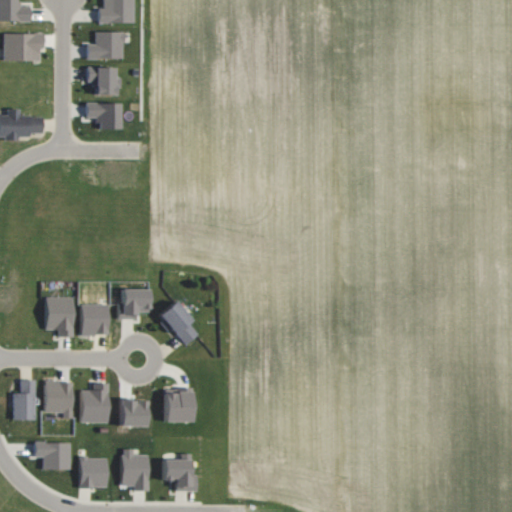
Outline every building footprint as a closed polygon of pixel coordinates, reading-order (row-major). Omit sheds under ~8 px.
[(0,0),(0,22),(30,21),(29,6),(18,6),(17,0),(0,0)] [(133,0),(101,0),(102,8),(97,8),(97,23),(133,24),(133,0)] [(86,58),(122,58),(122,31),(94,30),(93,43),(86,42),(86,58)] [(41,58),(40,31),(2,32),(3,60),(41,58)] [(115,94),(115,77),(114,77),(114,65),(85,65),(85,80),(95,80),(94,93),(115,94)] [(97,128),(119,128),(119,101),(85,102),(85,117),(97,116),(97,128)] [(0,114),(0,137),(17,137),(17,135),(30,135),(30,131),(41,131),(41,114),(19,114),(19,107),(6,107),(6,114),(0,114)] [(149,287),(121,288),(121,302),(117,302),(117,318),(135,318),(135,312),(149,312),(149,287)] [(44,329),(57,329),(57,335),(72,335),(72,297),(45,296),(44,329)] [(187,321),(191,317),(174,299),(156,316),(167,329),(169,327),(184,343),(196,332),(187,321)] [(107,333),(107,304),(80,303),(80,333),(107,333)] [(11,418),(32,418),(33,379),(19,379),(18,392),(12,392),(11,418)] [(72,380),(43,380),(43,411),(61,412),(61,416),(71,416),(72,380)] [(79,422),(107,422),(108,382),(91,381),(91,389),(80,389),(79,422)] [(164,421),(192,420),(191,390),(163,391),(164,421)] [(120,398),(119,424),(146,424),(146,398),(120,398)] [(69,467),(69,441),(33,442),(33,456),(41,456),(41,468),(69,467)] [(132,489),(147,488),(146,454),(132,454),(132,448),(120,448),(121,484),(132,483),(132,489)] [(162,480),(174,480),(175,490),(196,489),(196,474),(190,474),(189,453),(162,454),(162,480)] [(105,456),(78,457),(79,486),(106,486),(105,456)]
